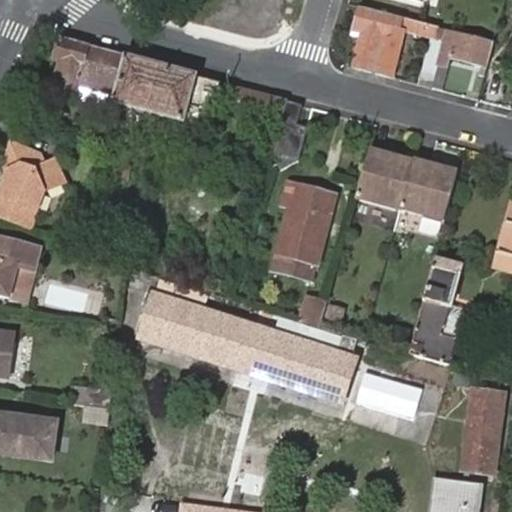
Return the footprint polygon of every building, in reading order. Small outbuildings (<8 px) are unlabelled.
[(365,34),(356,70),(394,80),(403,44),(390,41),(394,28),(435,39),(425,73),(437,77),(439,66),(449,32),(363,9),(358,31),(365,34)] [(494,44),(449,32),(439,66),(450,69),(453,60),(482,67),(480,77),(484,78),(494,44)] [(126,60),(61,42),(56,62),(62,63),(54,90),(75,95),(76,90),(108,99),(105,111),(112,114),(126,60)] [(126,60),(112,114),(107,132),(254,172),(258,155),(270,158),(266,175),(267,176),(272,158),(277,141),(261,137),(266,117),(240,109),(211,102),(204,131),(185,126),(189,110),(200,112),(202,100),(207,82),(126,60)] [(211,102),(240,109),(241,105),(212,98),(216,84),(207,82),(202,100),(211,102)] [(261,137),(277,141),(288,104),(216,84),(212,98),(241,105),(240,109),(266,117),(261,137)] [(204,131),(211,102),(202,100),(200,112),(189,110),(185,126),(204,131)] [(298,127),(303,107),(288,104),(277,141),(272,158),(282,175),(300,165),(309,130),(298,127)] [(1,185),(0,186),(0,221),(13,226),(21,207),(33,212),(39,194),(62,183),(52,161),(41,166),(39,160),(9,151),(3,170),(6,179),(9,181),(6,188),(1,186),(1,185)] [(444,223),(457,174),(371,151),(357,199),(444,223)] [(254,172),(266,175),(270,158),(258,155),(254,172)] [(3,178),(1,185),(1,186),(6,188),(9,181),(6,179),(3,178)] [(289,209),(276,258),(285,260),(281,276),(313,286),(335,198),(289,186),(282,207),(289,209)] [(13,226),(25,231),(33,212),(21,207),(13,226)] [(511,227),(509,227),(502,255),(511,257),(511,227)] [(0,290),(14,293),(19,260),(37,262),(40,242),(0,236),(0,290)] [(511,257),(502,255),(498,271),(511,274),(511,257)] [(285,260),(276,258),(272,274),(281,276),(285,260)] [(434,270),(458,277),(460,269),(436,263),(434,270)] [(413,357),(454,370),(460,341),(442,337),(458,277),(434,270),(413,357)] [(335,312),(369,320),(375,300),(340,291),(335,312)] [(258,380),(346,407),(360,363),(160,300),(145,346),(258,380)] [(304,325),(322,330),(329,308),(310,303),(304,325)] [(0,331),(0,376),(10,378),(16,334),(0,331)] [(375,405),(422,415),(428,385),(382,376),(375,405)] [(78,387),(75,404),(79,404),(114,409),(117,393),(78,387)] [(478,393),(468,476),(498,479),(510,398),(478,393)] [(114,409),(79,404),(77,423),(112,428),(114,409)] [(54,422),(0,414),(0,453),(49,460),(54,422)] [(481,511),(485,490),(437,482),(433,511),(481,511)]
